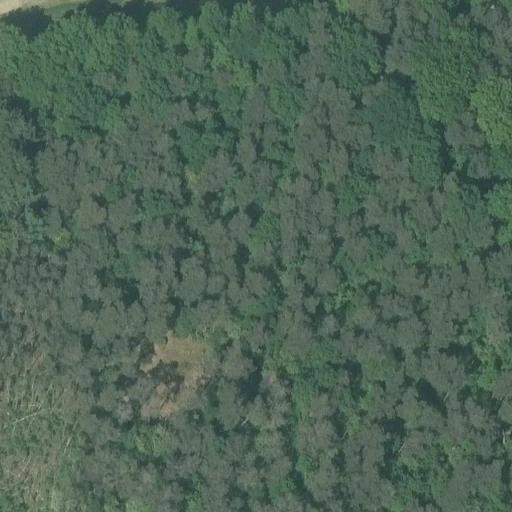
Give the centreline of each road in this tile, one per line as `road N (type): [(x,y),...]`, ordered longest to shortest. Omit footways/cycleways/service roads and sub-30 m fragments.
road 1 (track): [(322,4),(511,289)]
road 2 (track): [(0,60),(322,4)]
